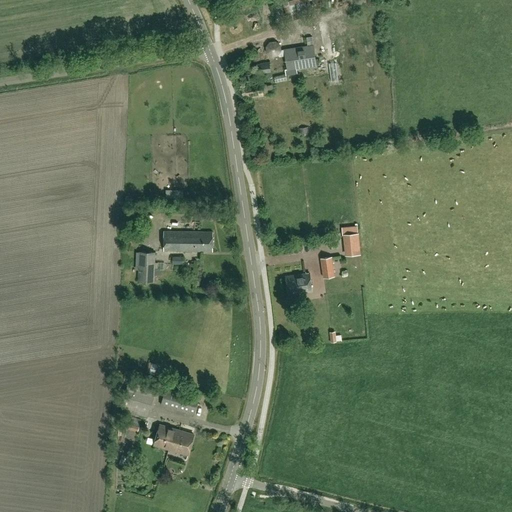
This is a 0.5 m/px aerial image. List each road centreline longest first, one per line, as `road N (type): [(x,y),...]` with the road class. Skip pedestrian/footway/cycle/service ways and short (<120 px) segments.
road 1 (tertiary): [(208,48),(226,103),(260,327),(257,380),(230,477)]
road 2 (unclassified): [(0,82),(208,48)]
road 3 (unclassified): [(359,511),(230,477)]
